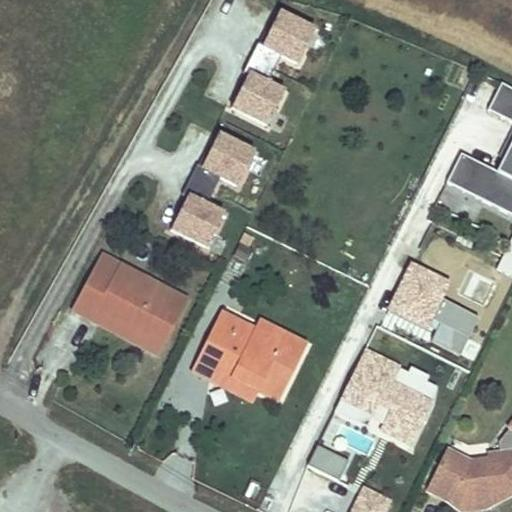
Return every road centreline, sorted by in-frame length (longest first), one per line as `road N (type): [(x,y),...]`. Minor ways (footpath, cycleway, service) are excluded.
road 1 (track): [(0,339),(193,0)]
road 2 (unclassified): [(192,511),(0,402)]
